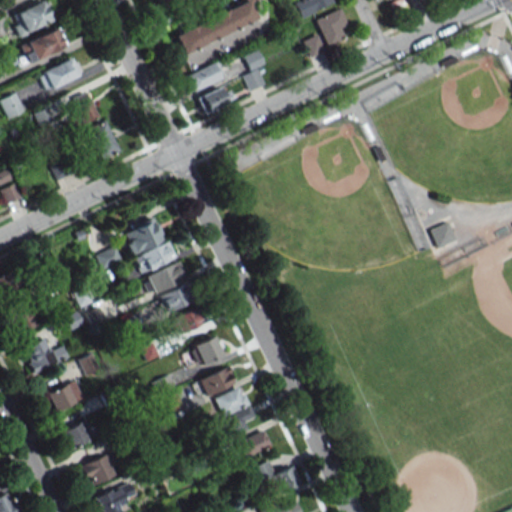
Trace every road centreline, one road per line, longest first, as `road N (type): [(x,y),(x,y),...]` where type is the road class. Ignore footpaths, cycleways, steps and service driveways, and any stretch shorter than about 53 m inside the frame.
road 1 (residential): [(349,511),(98,0)]
road 2 (tertiary): [(0,237),(489,0)]
road 3 (residential): [(140,83),(256,28),(263,0),(101,5)]
road 4 (residential): [(56,511),(0,396)]
